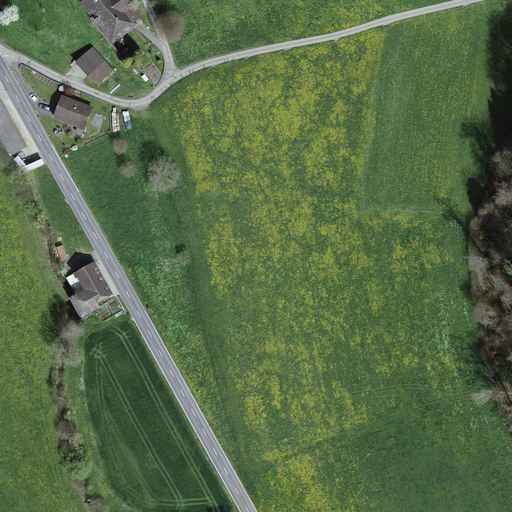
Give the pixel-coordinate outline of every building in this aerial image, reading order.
[(97,23),(95,24),(108,41),(141,15),(129,0),(86,0),(82,3),(97,23)] [(91,48),(76,61),(97,85),(112,71),(91,48)] [(91,109),(61,98),(55,115),(85,127),(91,109)] [(24,147),(0,103),(0,132),(12,154),(24,147)] [(93,266),(78,275),(76,271),(68,276),(75,290),(83,285),(87,291),(74,298),(84,316),(97,308),(93,301),(108,293),(93,266)]
